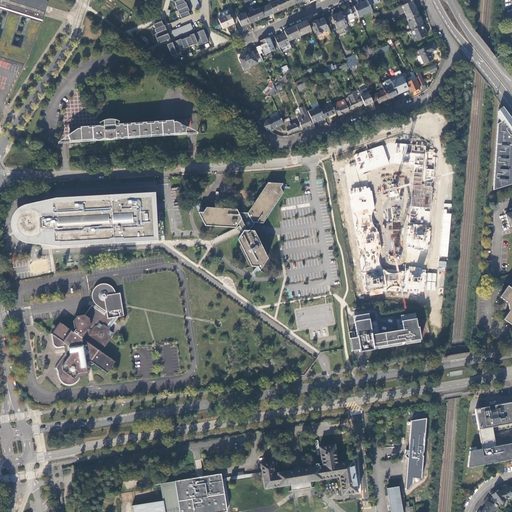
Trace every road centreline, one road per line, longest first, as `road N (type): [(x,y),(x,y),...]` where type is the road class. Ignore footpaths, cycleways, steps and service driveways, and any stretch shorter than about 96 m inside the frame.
road 1 (primary): [(511,354),(23,431)]
road 2 (unclassified): [(0,177),(286,160),(409,123),(436,123)]
road 3 (primary): [(28,459),(355,402)]
road 4 (unclassified): [(253,126),(287,144),(427,100)]
road 5 (unclassified): [(85,0),(71,40),(0,150)]
road 6 (primary): [(355,402),(511,375)]
